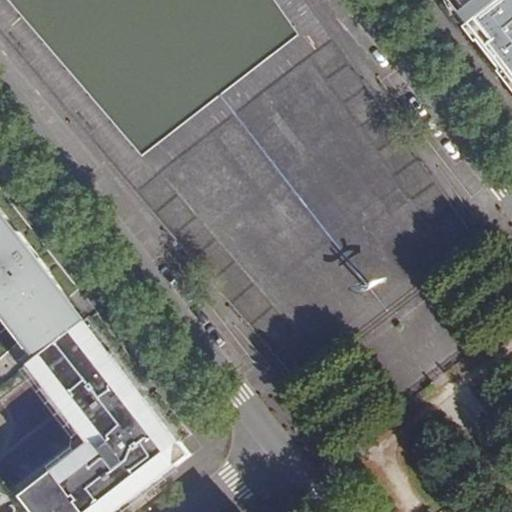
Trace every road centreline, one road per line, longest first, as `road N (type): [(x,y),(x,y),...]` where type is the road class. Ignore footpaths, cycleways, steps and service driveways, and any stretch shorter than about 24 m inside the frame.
road 1 (residential): [(272,442),(0,96)]
road 2 (unknown): [(272,442),(511,267)]
road 3 (residential): [(363,0),(511,193)]
